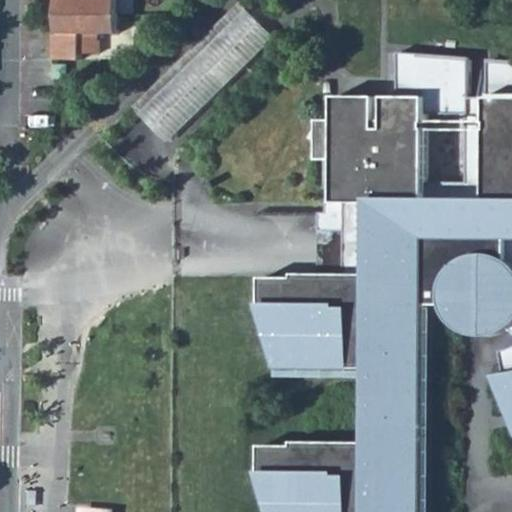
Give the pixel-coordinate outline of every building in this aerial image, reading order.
[(59,0),(59,45),(55,45),(55,62),(84,62),(84,58),(102,58),(103,38),(122,38),(121,0),(120,0),(59,0)] [(188,59),(225,97),(281,44),(244,6),(188,59)] [(501,259),(508,262),(509,239),(511,239),(511,65),(493,64),(493,100),(475,100),(476,63),(425,58),(425,56),(404,54),(403,99),(390,99),(389,121),(378,121),(378,100),(338,100),(338,121),(324,121),(324,161),(338,161),(337,201),(355,202),(356,230),(378,231),(377,250),(377,274),(331,274),(298,274),(298,279),(264,278),(264,308),(289,308),(289,320),(283,321),(283,369),(376,371),(375,447),(297,446),(297,451),(263,451),(264,480),(286,480),(286,491),(281,492),(280,511),(426,511),(428,365),(428,305),(436,305),(451,305),(450,294),(452,285),(456,278),(460,271),(469,264),(479,260),(493,258),(501,259)] [(153,93),(190,131),(225,97),(188,59),(153,93)] [(137,108),(174,146),(190,131),(153,93),(137,108)] [(504,352),(508,377),(496,379),(511,431),(511,239),(509,239),(508,262),(511,264),(511,350),(504,352)] [(450,294),(451,305),(454,316),(458,321),(467,331),(477,336),(488,338),(504,336),(511,333),(511,331),(511,264),(508,262),(501,259),(493,258),(479,260),(469,264),(460,271),(456,278),(452,285),(450,294)] [(32,491),(23,491),(22,508),(31,508),(32,491)]
